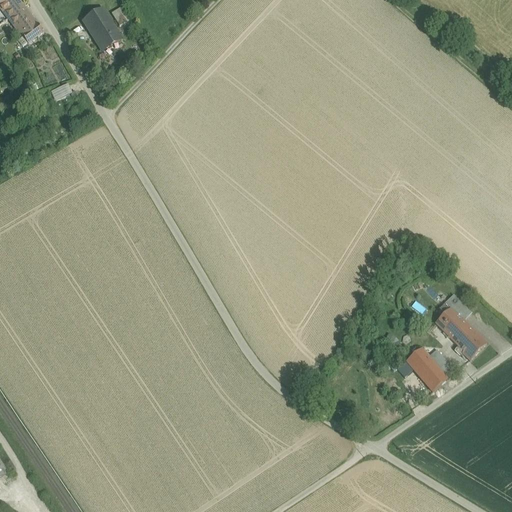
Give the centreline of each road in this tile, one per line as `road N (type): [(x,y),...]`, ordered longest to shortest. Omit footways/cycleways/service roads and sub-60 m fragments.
road 1 (unclassified): [(481,511),(268,375),(36,0)]
road 2 (track): [(511,350),(280,511)]
road 3 (track): [(111,120),(223,0)]
road 4 (track): [(389,0),(511,104)]
